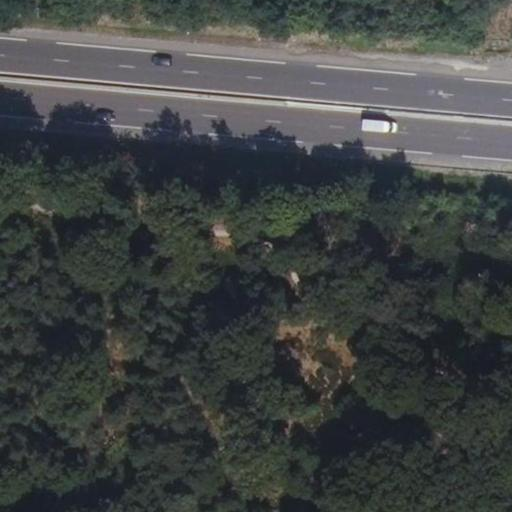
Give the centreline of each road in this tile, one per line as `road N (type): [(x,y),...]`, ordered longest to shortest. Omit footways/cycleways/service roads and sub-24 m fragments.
road 1 (primary): [(511,104),(0,59)]
road 2 (primary): [(0,103),(511,147)]
